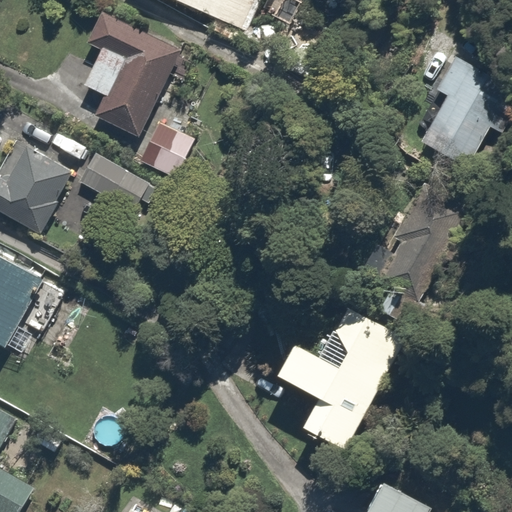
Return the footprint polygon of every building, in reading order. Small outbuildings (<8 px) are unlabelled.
[(262,0),(181,0),(215,16),(210,28),(242,43),(262,0)] [(183,54),(111,18),(97,46),(109,52),(91,89),(107,96),(98,115),(142,137),(183,54)] [(511,78),(511,76),(463,52),(443,92),(448,95),(428,134),(473,157),(511,78)] [(197,131),(159,115),(143,155),(180,171),(197,131)] [(76,175),(31,147),(13,178),(0,170),(0,209),(40,234),(76,175)] [(153,185),(98,153),(80,182),(135,215),(153,185)] [(422,303),(454,233),(408,212),(395,240),(404,244),(399,254),(377,244),(363,276),(422,303)] [(0,344),(4,347),(43,277),(0,252),(0,344)] [(355,450),(406,335),(344,307),(322,357),(298,346),(281,383),(322,401),(310,429),(355,450)] [(0,446),(4,449),(18,422),(0,411),(0,446)] [(20,511),(34,489),(0,469),(0,511),(20,511)] [(437,511),(388,485),(373,511),(437,511)]
